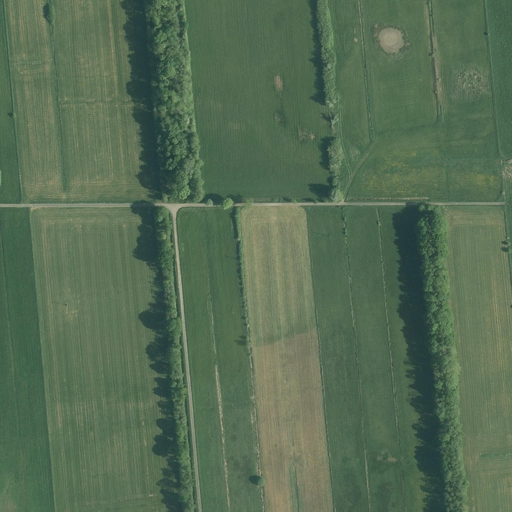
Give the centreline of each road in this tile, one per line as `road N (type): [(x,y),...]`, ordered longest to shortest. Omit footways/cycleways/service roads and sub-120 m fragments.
road 1 (track): [(0,204),(335,202)]
road 2 (track): [(200,511),(172,203)]
